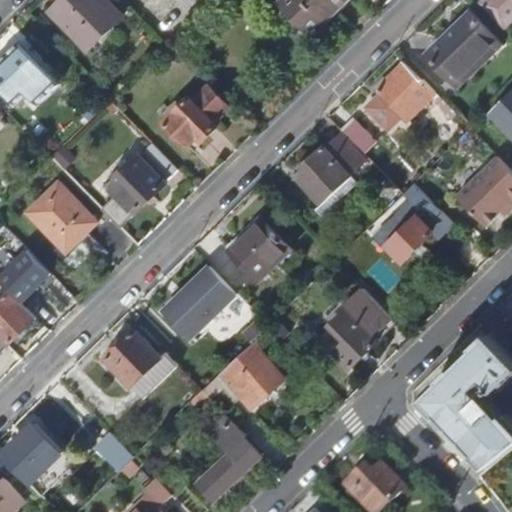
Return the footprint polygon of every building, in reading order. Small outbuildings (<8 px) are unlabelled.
[(66,0),(54,12),(91,51),(125,18),(107,0),(66,0)] [(288,0),(282,7),(314,38),(353,0),(288,0)] [(511,0),(482,0),(480,3),(507,31),(511,26),(511,0)] [(433,54),(458,81),(502,40),(476,13),(433,54)] [(0,65),(0,85),(19,105),(51,73),(22,43),(0,65)] [(171,44),(161,54),(169,61),(178,51),(171,44)] [(407,65),(381,91),(409,120),(434,94),(407,65)] [(192,99),(166,124),(189,148),(201,137),(205,140),(218,127),(216,124),(233,107),(212,86),(195,103),(192,99)] [(511,93),(490,115),(511,136),(511,93)] [(436,103),(453,121),(459,115),(442,98),(436,103)] [(346,132),(366,153),(379,140),(358,119),(346,132)] [(328,145),(299,174),(327,202),(356,175),(354,172),(370,158),(366,153),(346,132),(331,147),(328,145)] [(147,158),(170,181),(181,171),(158,147),(147,158)] [(111,187),(119,195),(105,209),(123,228),(138,215),(168,186),(141,158),(111,187)] [(511,170),(501,158),(461,197),(490,227),(511,205),(511,170)] [(31,212),(69,253),(99,223),(61,183),(31,212)] [(406,208),(383,229),(395,241),(388,247),(403,264),(433,236),(406,208)] [(265,219),(233,249),(263,280),(294,249),(265,219)] [(463,252),(481,272),(491,262),(471,242),(463,252)] [(30,250),(0,278),(0,279),(14,294),(23,303),(54,274),(30,250)] [(197,281),(166,311),(194,339),(223,309),(229,314),(246,297),(227,278),(210,294),(197,281)] [(343,315),(331,327),(344,341),(332,353),(349,371),(380,340),(376,337),(394,319),(363,287),(339,311),(343,315)] [(0,307),(0,336),(6,342),(11,347),(27,331),(34,340),(47,327),(23,303),(14,294),(0,307)] [(485,322),(496,334),(511,349),(511,347),(511,335),(511,334),(511,333),(511,325),(497,310),(485,322)] [(109,359),(147,399),(181,365),(170,353),(165,358),(138,330),(109,359)] [(496,334),(430,396),(430,402),(494,468),(511,453),(511,415),(511,414),(509,416),(484,390),(492,382),(501,392),(505,391),(511,384),(511,350),(511,349),(496,334)] [(255,341),(222,374),(254,406),(288,374),(255,341)] [(190,392),(196,399),(205,390),(198,383),(190,392)] [(196,399),(193,401),(198,407),(209,395),(205,390),(196,399)] [(232,452),(197,486),(215,504),(264,458),(246,440),(249,437),(229,416),(212,432),(232,452)] [(38,423),(11,451),(26,466),(20,471),(33,484),(66,453),(38,423)] [(123,469),(138,454),(113,430),(99,445),(123,469)] [(347,487),(372,511),(381,511),(406,488),(383,465),(376,473),(368,466),(347,487)] [(0,511),(21,511),(31,503),(9,481),(0,488),(0,511)] [(166,504),(172,511),(190,511),(192,511),(177,494),(166,504)] [(160,511),(151,502),(148,498),(132,511),(160,511)]
